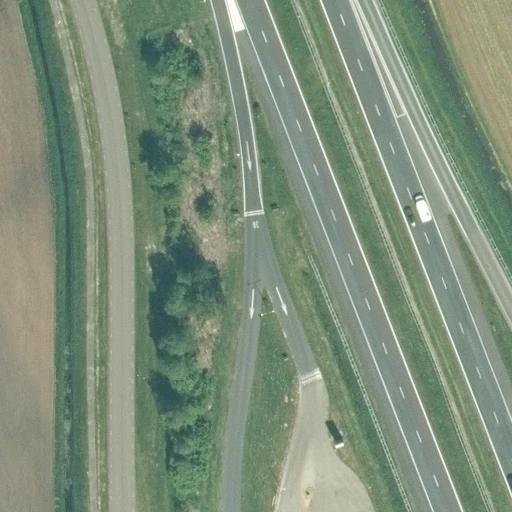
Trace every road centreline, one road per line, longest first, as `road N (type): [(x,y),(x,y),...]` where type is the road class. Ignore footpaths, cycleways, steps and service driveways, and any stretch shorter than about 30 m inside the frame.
road 1 (motorway): [(249,0),(447,511)]
road 2 (tertiary): [(122,511),(115,130),(81,0)]
road 3 (motorway): [(511,456),(335,0)]
road 4 (motorway): [(511,308),(363,0)]
road 5 (motorway): [(216,0),(258,228)]
